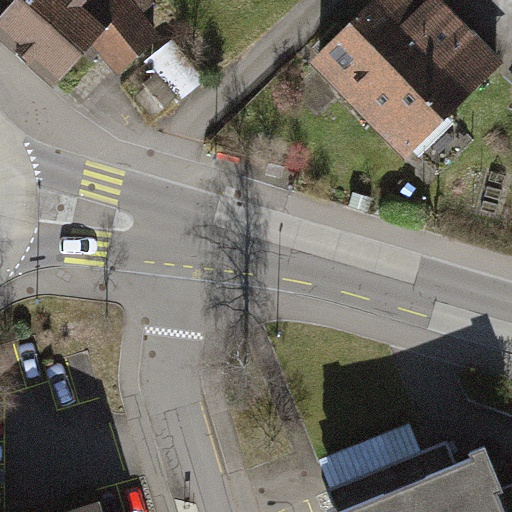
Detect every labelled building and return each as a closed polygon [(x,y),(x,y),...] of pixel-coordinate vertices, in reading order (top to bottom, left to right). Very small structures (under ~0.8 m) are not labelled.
[(18,0),(0,19),(0,36),(55,91),(93,50),(120,76),(158,38),(144,15),(159,1),(157,0),(18,0)] [(448,0),(376,0),(308,65),(358,116),(463,16),(448,0)] [(358,116),(403,164),(509,64),(463,16),(358,116)] [(503,511),(475,435),(313,495),(319,511),(503,511)] [(100,511),(97,499),(51,511),(100,511)]
